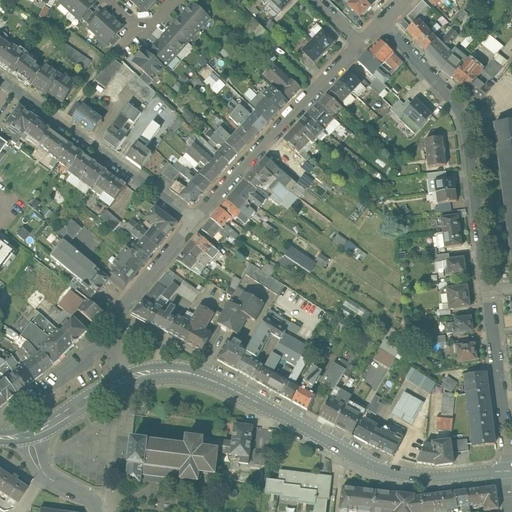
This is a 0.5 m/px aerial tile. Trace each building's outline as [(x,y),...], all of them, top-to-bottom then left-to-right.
[(63,0),(62,1),(61,3),(70,12),(80,0),(63,0)] [(92,0),(80,0),(70,12),(80,20),(89,10),(96,3),(92,0)] [(151,7),(143,0),(128,0),(142,12),(147,12),(151,7)] [(272,0),(271,2),(272,3),(269,7),(278,16),(281,12),(293,0),(272,0)] [(348,6),(353,0),(343,0),(345,9),(350,13),(347,16),(355,23),(360,18),(348,6)] [(364,0),(353,0),(348,6),(360,18),(371,7),(364,0)] [(422,1),(407,17),(414,24),(419,20),(419,21),(431,9),(422,1)] [(210,18),(194,3),(182,16),(199,30),(210,18)] [(40,15),(47,18),(51,9),(44,6),(40,15)] [(94,14),(86,22),(90,26),(102,13),(98,9),(94,14)] [(89,10),(81,18),(86,22),(94,14),(89,10)] [(114,19),(105,11),(102,13),(90,26),(88,28),(98,37),(114,19)] [(199,30),(182,16),(171,28),(187,43),(199,30)] [(305,24),(298,17),(294,22),(301,28),(305,24)] [(114,19),(98,37),(107,45),(117,35),(123,27),(114,19)] [(411,28),(404,20),(399,24),(406,32),(411,28)] [(411,28),(406,32),(416,42),(428,30),(419,21),(419,20),(414,24),(411,28)] [(264,30),(256,22),(246,32),(261,46),(257,50),(264,57),(277,42),(269,34),(264,30)] [(272,22),(264,30),(269,34),(276,26),(272,22)] [(323,30),(317,24),(310,31),(316,37),(323,30)] [(327,26),(323,30),(334,42),(339,38),(327,26)] [(187,43),(171,28),(160,41),(176,56),(187,43)] [(316,37),(312,41),(325,53),(335,42),(334,42),(323,30),(316,37)] [(428,30),(416,42),(425,52),(436,40),(437,40),(428,30)] [(452,30),(440,43),(446,49),(459,36),(452,30)] [(117,35),(109,43),(113,47),(121,39),(117,35)] [(492,36),(484,46),(496,56),(504,46),(492,36)] [(393,53),(380,40),(367,53),(381,66),(385,62),(393,70),(390,73),(392,74),(392,75),(403,63),(393,54),(393,53)] [(436,40),(425,52),(437,65),(449,52),(446,49),(440,43),(436,40)] [(91,62),(62,41),(55,51),(84,71),(91,62)] [(176,56),(160,41),(148,53),(165,68),(176,56)] [(325,53),(312,41),(302,52),(306,56),(314,64),(325,53)] [(11,46),(9,47),(6,45),(0,52),(0,65),(6,71),(7,70),(10,72),(22,56),(16,52),(17,50),(11,46)] [(462,55),(455,49),(451,54),(439,67),(442,70),(453,56),(458,60),(462,55)] [(148,53),(145,50),(133,63),(145,73),(151,78),(155,74),(158,76),(165,68),(148,53)] [(449,52),(437,65),(439,67),(451,54),(449,52)] [(373,75),(381,66),(367,53),(358,62),(372,76),(373,75)] [(458,60),(453,56),(442,70),(452,78),(453,78),(453,77),(460,68),(467,59),(462,55),(458,60)] [(26,59),(22,56),(10,72),(17,77),(17,78),(23,83),(23,82),(30,87),(32,85),(32,84),(41,71),(41,70),(36,66),(37,65),(27,58),(26,59)] [(306,56),(303,59),(311,67),(314,64),(306,56)] [(113,59),(95,80),(105,88),(122,66),(113,59)] [(311,67),(303,59),(299,63),(307,71),(311,67)] [(467,89),(466,90),(477,99),(485,88),(488,85),(502,67),(493,59),(482,72),(475,79),(475,80),(467,89)] [(467,60),(460,68),(453,77),(453,78),(460,83),(460,86),(463,86),(467,89),(475,80),(475,79),(482,72),(467,60)] [(291,79),(275,63),(263,75),(279,91),(277,93),(288,103),(301,89),(291,79)] [(63,78),(45,65),(41,70),(41,71),(32,84),(32,85),(47,95),(48,93),(63,103),(76,84),(65,76),(63,78)] [(381,66),(373,75),(377,78),(383,84),(392,75),(392,74),(390,73),(381,66)] [(357,80),(349,72),(340,82),(352,94),(362,84),(357,80)] [(140,78),(135,73),(128,83),(149,104),(156,94),(149,86),(140,78)] [(151,78),(145,73),(140,78),(149,86),(154,81),(151,78)] [(357,80),(362,84),(364,86),(367,83),(360,77),(357,80)] [(210,78),(205,83),(211,89),(215,86),(217,84),(210,78)] [(377,78),(370,86),(379,95),(387,88),(383,84),(377,78)] [(352,94),(340,82),(330,91),(343,103),(352,94)] [(492,89),(488,85),(485,88),(477,99),(481,102),(492,89)] [(277,93),(272,87),(267,92),(264,89),(260,93),(267,99),(280,112),(288,103),(277,93)] [(267,99),(260,93),(249,105),(256,113),(268,124),(280,112),(267,99)] [(343,108),(327,95),(318,104),(332,117),(333,118),(343,108)] [(240,107),(233,100),(228,105),(231,109),(235,112),(240,107)] [(398,120),(415,135),(432,116),(415,101),(398,120)] [(77,102),(67,115),(73,119),(82,106),(77,102)] [(318,104),(307,116),(321,129),(332,117),(318,104)] [(110,146),(135,110),(129,105),(112,128),(113,128),(103,141),(110,146)] [(101,120),(83,107),(82,106),(73,119),(93,134),(102,121),(101,120)] [(256,113),(251,118),(248,116),(249,115),(240,106),(240,107),(235,112),(258,134),(268,124),(256,113)] [(34,119),(18,107),(5,125),(9,128),(9,129),(17,134),(15,137),(12,135),(9,140),(11,141),(11,142),(15,145),(23,134),(34,119)] [(231,109),(227,113),(230,117),(235,112),(231,109)] [(135,110),(110,146),(117,151),(126,139),(124,138),(125,136),(141,114),(135,110)] [(258,134),(235,112),(230,117),(238,125),(239,124),(242,127),(235,134),(247,145),(258,134)] [(307,116),(299,124),(316,141),(325,132),(321,129),(307,116)] [(49,130),(34,119),(23,134),(38,145),(49,130)] [(511,122),(494,125),(511,262),(511,122)] [(154,123),(140,142),(146,146),(147,146),(160,128),(154,123)] [(316,141),(299,124),(284,140),(301,157),(305,153),(303,151),(311,143),(313,145),(316,141)] [(235,134),(231,138),(221,128),(215,134),(216,135),(237,155),(247,146),(247,145),(235,134)] [(70,145),(49,130),(38,145),(50,153),(49,154),(58,161),(70,145)] [(212,131),(207,136),(211,140),(216,135),(215,134),(212,131)] [(237,155),(216,135),(211,140),(217,146),(219,145),(222,148),(217,153),(229,164),(237,155)] [(442,138),(425,141),(429,169),(446,166),(445,155),(446,155),(445,149),(444,149),(442,138)] [(301,157),(284,140),(275,150),(287,161),(290,158),(301,168),(307,162),(301,157)] [(208,154),(196,143),(192,148),(208,164),(211,161),(206,156),(208,154)] [(82,154),(70,145),(58,161),(65,166),(67,163),(72,167),(82,154)] [(143,149),(138,145),(128,159),(141,169),(151,155),(143,149)] [(29,157),(14,146),(11,151),(27,163),(29,157)] [(208,164),(192,148),(187,153),(187,154),(199,165),(199,164),(201,165),(202,164),(205,167),(208,164)] [(229,164),(217,153),(216,155),(211,161),(208,164),(220,174),(229,164)] [(94,163),(82,154),(72,167),(68,173),(71,176),(72,175),(80,181),(94,163)] [(287,176),(266,158),(259,165),(273,177),(281,184),(287,176)] [(323,164),(318,159),(314,164),(319,168),(323,164)] [(195,169),(187,162),(185,164),(193,171),(195,169)] [(107,172),(94,163),(80,181),(90,188),(89,189),(92,191),(106,173),(107,172)] [(170,164),(162,174),(167,178),(175,169),(170,164)] [(220,174),(208,164),(205,167),(200,173),(212,184),(220,174)] [(182,165),(177,171),(180,173),(181,174),(186,169),(182,165)] [(273,177),(259,165),(245,180),(257,190),(260,187),(262,189),(266,185),(280,197),(285,191),(277,184),(276,184),(271,180),(273,177)] [(175,169),(167,178),(172,182),(180,173),(177,171),(175,169)] [(186,169),(181,174),(191,183),(191,182),(192,183),(194,180),(192,179),(194,177),(194,175),(186,169)] [(446,172),(434,174),(434,182),(436,182),(447,180),(446,172)] [(121,183),(106,173),(92,191),(100,197),(103,192),(115,200),(127,186),(121,182),(121,183)] [(212,184),(200,173),(194,180),(192,183),(204,193),(212,184)] [(313,181),(304,174),(298,182),(307,189),(313,181)] [(296,184),(287,176),(281,184),(290,192),(296,184)] [(447,180),(436,182),(438,193),(455,191),(453,180),(454,180),(454,179),(447,180)] [(245,180),(234,192),(246,203),(249,200),(259,208),(264,203),(254,194),(257,190),(245,180)] [(191,183),(186,188),(177,181),(170,190),(191,205),(193,205),(194,204),(204,193),(192,183),(191,182),(191,183)] [(305,190),(296,183),(296,184),(290,192),(298,198),(305,190)] [(455,191),(438,193),(439,204),(457,202),(456,201),(455,191)] [(250,209),(248,211),(245,208),(248,204),(246,203),(234,192),(227,201),(249,220),(255,213),(250,209)] [(282,201),(276,197),(273,200),(279,205),(282,201)] [(249,220),(227,201),(220,209),(230,218),(232,220),(233,218),(235,220),(237,218),(245,224),(249,220)] [(178,224),(155,207),(146,218),(167,236),(170,231),(171,232),(178,224)] [(220,209),(211,219),(222,229),(225,224),(230,218),(220,209)] [(121,222),(107,210),(99,219),(114,231),(121,222)] [(458,216),(441,218),(441,219),(437,219),(438,227),(442,227),(443,233),(460,231),(458,216)] [(222,229),(211,219),(202,230),(213,239),(219,232),(222,229)] [(82,229),(71,220),(63,230),(69,234),(69,235),(74,238),(82,229)] [(134,229),(128,224),(125,228),(130,233),(134,229)] [(234,232),(225,224),(222,229),(230,236),(234,232)] [(148,234),(137,225),(134,229),(144,238),(148,234)] [(23,228),(17,235),(24,241),(30,234),(23,228)] [(166,238),(153,228),(148,234),(144,238),(157,249),(166,238)] [(63,230),(62,229),(57,236),(63,241),(64,241),(69,235),(69,234),(63,230)] [(144,238),(134,229),(130,233),(141,242),(144,238)] [(230,236),(222,229),(219,232),(227,239),(230,236)] [(460,231),(443,233),(443,235),(439,236),(441,248),(445,247),(445,248),(462,246),(460,231)] [(340,233),(334,240),(359,262),(365,255),(340,233)] [(220,253),(198,234),(191,242),(212,260),(214,261),(220,253)] [(157,249),(144,238),(141,242),(136,248),(134,247),(133,248),(147,261),(157,249)] [(0,272),(16,252),(0,239),(0,272)] [(64,241),(63,241),(51,256),(73,274),(86,260),(64,241)] [(212,260),(191,242),(184,251),(204,268),(208,264),(212,260)] [(291,246),(280,264),(287,268),(292,261),(312,273),(318,262),(291,246)] [(147,261),(133,248),(130,252),(127,249),(120,257),(138,272),(147,261)] [(204,268),(184,251),(176,261),(191,270),(196,264),(198,266),(196,268),(201,272),(204,268)] [(320,254),(316,264),(325,267),(329,257),(320,254)] [(449,254),(435,256),(436,263),(442,262),(447,262),(447,261),(449,261),(449,254)] [(138,272),(120,257),(113,265),(117,268),(114,271),(128,284),(138,272)] [(449,261),(447,261),(447,262),(442,262),(443,269),(445,269),(446,276),(465,274),(463,259),(449,261)] [(86,260),(73,274),(83,282),(96,268),(86,260)] [(284,286),(250,264),(245,274),(278,296),(284,286)] [(112,273),(104,267),(100,271),(108,278),(112,273)] [(100,271),(96,268),(83,282),(76,291),(86,300),(89,302),(109,279),(108,278),(100,271)] [(184,282),(168,271),(158,283),(168,291),(174,283),(179,288),(184,282)] [(200,293),(184,282),(179,288),(176,292),(192,303),(200,293)] [(168,291),(158,283),(143,300),(153,305),(161,295),(163,297),(168,291)] [(168,291),(163,297),(169,301),(176,292),(179,288),(174,283),(168,291)] [(35,287),(24,300),(35,311),(46,297),(35,287)] [(467,287),(448,289),(449,294),(448,294),(442,295),(443,304),(449,303),(450,310),(469,307),(467,287)] [(84,303),(70,291),(58,306),(64,310),(73,318),(73,317),(78,311),(84,303)] [(237,304),(230,300),(217,324),(237,335),(238,335),(247,320),(248,320),(250,318),(255,321),(264,304),(244,292),(237,304)] [(86,318),(95,307),(89,302),(86,300),(84,303),(78,311),(86,318)] [(153,305),(143,300),(134,312),(134,315),(154,326),(162,311),(163,310),(157,306),(156,307),(153,305)] [(171,306),(167,313),(162,311),(154,326),(168,334),(168,333),(178,316),(173,313),(176,309),(171,306)] [(187,344),(206,310),(200,306),(192,320),(186,317),(183,319),(178,316),(168,333),(187,344)] [(95,307),(86,318),(94,325),(104,313),(95,307)] [(73,318),(64,310),(56,320),(65,328),(74,319),(73,317),(73,318)] [(206,310),(187,344),(202,352),(212,334),(205,331),(214,314),(206,310)] [(248,351),(247,352),(257,358),(270,334),(281,340),(284,334),(285,332),(283,331),(285,327),(270,318),(272,315),(269,313),(248,351)] [(470,317),(455,319),(455,324),(446,325),(447,333),(453,332),(454,337),(464,336),(464,335),(465,335),(465,334),(465,333),(472,332),(471,324),(473,324),(472,318),(471,319),(470,317)] [(65,328),(61,333),(74,346),(87,332),(74,319),(65,328)] [(51,339),(29,323),(20,337),(40,351),(52,366),(59,361),(74,346),(61,333),(58,331),(51,339)] [(281,340),(273,354),(280,359),(296,368),(301,359),(308,347),(284,334),(281,340)] [(445,336),(432,338),(433,345),(446,343),(445,336)] [(400,349),(385,339),(380,347),(396,358),(400,349)] [(234,341),(233,343),(229,341),(224,349),(223,349),(221,352),(222,352),(218,361),(237,371),(247,352),(248,351),(241,347),(242,345),(234,341)] [(37,354),(29,344),(27,343),(25,345),(24,343),(22,345),(23,346),(21,348),(30,359),(37,354)] [(474,345),(452,347),(453,358),(457,357),(458,363),(476,361),(475,360),(478,360),(477,353),(475,353),(474,345)] [(330,349),(324,346),(320,355),(325,358),(330,349)] [(396,358),(380,347),(373,359),(389,370),(396,358)] [(30,359),(21,348),(12,356),(13,356),(21,366),(30,359)] [(37,354),(30,359),(42,374),(52,366),(40,351),(37,354)] [(257,358),(247,352),(237,371),(252,380),(261,362),(260,360),(257,358)] [(11,358),(3,354),(0,358),(0,360),(3,362),(5,363),(11,358)] [(273,354),(266,367),(273,371),(280,359),(273,354)] [(21,366),(17,370),(14,367),(17,365),(11,358),(5,363),(13,373),(25,388),(33,381),(21,366)] [(30,359),(21,366),(33,381),(42,374),(30,359)] [(294,372),(289,382),(294,385),(307,362),(301,359),(294,372)] [(334,364),(322,384),(325,385),(334,390),(346,370),(349,365),(339,359),(336,365),(334,364)] [(0,372),(3,375),(6,379),(13,373),(5,363),(3,362),(0,360),(0,372)] [(273,371),(266,367),(257,383),(267,388),(275,374),(272,373),(273,371)] [(284,367),(278,376),(275,374),(267,388),(281,396),(289,382),(294,372),(284,367)] [(312,367),(301,387),(308,391),(309,392),(321,372),(312,367)] [(427,377),(412,368),(405,378),(421,388),(427,377)] [(25,388),(13,373),(6,379),(4,380),(16,395),(25,388)] [(486,373),(464,375),(466,389),(467,394),(469,394),(488,391),(486,373)] [(457,383),(447,377),(441,386),(451,393),(457,383)] [(0,383),(0,397),(6,403),(16,395),(4,380),(0,383)] [(294,385),(289,382),(281,396),(291,402),(299,388),(294,385)] [(334,390),(325,385),(322,389),(332,395),(334,390)] [(300,406),(308,391),(301,387),(293,402),(300,406)] [(335,401),(330,398),(320,418),(335,426),(349,402),(352,397),(341,390),(335,401)] [(308,391),(300,406),(307,410),(315,395),(309,392),(308,391)] [(488,391),(469,394),(470,402),(468,402),(469,411),(471,411),(472,418),(470,419),(471,428),(473,428),(474,435),(471,435),(473,447),(474,447),(474,444),(483,443),(483,446),(494,444),(488,391)] [(404,393),(392,414),(412,425),(423,404),(404,393)] [(452,394),(444,393),(442,416),(453,417),(455,395),(452,394)] [(375,395),(367,410),(376,416),(383,405),(379,403),(381,399),(375,395)] [(366,411),(349,402),(335,426),(352,436),(366,411)] [(442,416),(438,416),(436,430),(451,431),(453,417),(442,416)] [(369,424),(363,421),(355,437),(368,444),(376,430),(378,427),(370,422),(369,424)] [(252,427),(234,425),(232,443),(219,441),(218,453),(240,456),(239,463),(248,464),(252,427)] [(382,430),(381,433),(376,430),(368,444),(393,457),(400,443),(394,440),(396,437),(382,430)] [(185,446),(131,439),(126,481),(140,483),(140,481),(173,485),(174,479),(181,480),(198,482),(199,473),(215,475),(218,453),(219,441),(203,439),(186,437),(185,446)] [(467,440),(450,442),(452,454),(468,452),(467,440)] [(450,442),(433,444),(425,443),(417,464),(436,466),(435,467),(453,464),(452,454),(450,442)] [(266,454),(254,453),(253,464),(265,466),(266,454)] [(332,476),(280,470),(279,481),(267,480),(265,494),(282,496),(281,498),(298,500),(297,503),(315,505),(316,499),(329,500),(332,476)] [(0,479),(0,494),(16,505),(27,489),(16,482),(17,479),(12,476),(11,478),(4,474),(0,479)] [(373,511),(376,492),(363,490),(363,491),(356,490),(356,489),(342,488),(339,511),(341,511),(346,511),(373,511)] [(492,488),(466,491),(468,506),(469,508),(483,506),(484,511),(498,510),(498,508),(495,490),(492,488)] [(466,491),(455,493),(457,507),(462,507),(468,506),(466,491)] [(394,511),(397,494),(376,492),(373,511),(394,511)] [(455,493),(443,495),(445,511),(452,511),(453,511),(457,511),(457,507),(455,493)] [(397,494),(394,511),(422,511),(421,497),(415,498),(415,496),(397,494)] [(445,511),(443,495),(421,497),(422,511),(445,511)]
